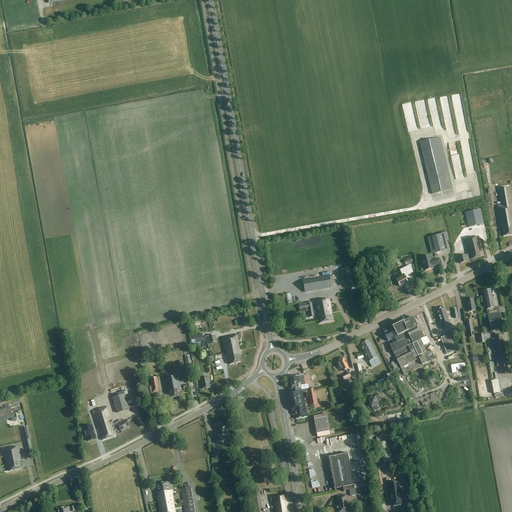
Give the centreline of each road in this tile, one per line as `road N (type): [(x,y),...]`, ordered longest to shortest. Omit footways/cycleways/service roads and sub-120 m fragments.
road 1 (primary): [(272,350),(210,0)]
road 2 (tertiary): [(0,510),(202,411),(263,369)]
road 3 (tertiary): [(286,360),(316,353),(511,255)]
road 4 (unknown): [(252,237),(412,208)]
road 5 (primary): [(300,511),(276,375)]
